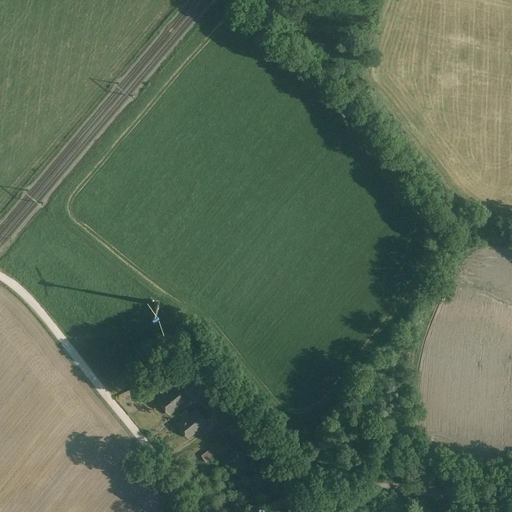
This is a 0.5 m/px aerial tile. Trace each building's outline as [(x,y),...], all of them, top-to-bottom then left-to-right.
[(144,365),(152,375),(156,372),(148,362),(144,365)] [(188,371),(171,384),(185,402),(191,397),(194,401),(205,392),(188,371)] [(185,402),(171,384),(156,397),(170,414),(183,404),(185,402)] [(189,413),(186,409),(180,414),(183,418),(176,423),(189,438),(209,421),(197,406),(189,413)] [(262,446),(251,431),(238,442),(249,456),(262,446)] [(210,449),(201,455),(206,462),(215,455),(210,449)] [(289,457),(283,462),(295,478),(302,473),(289,457)]
